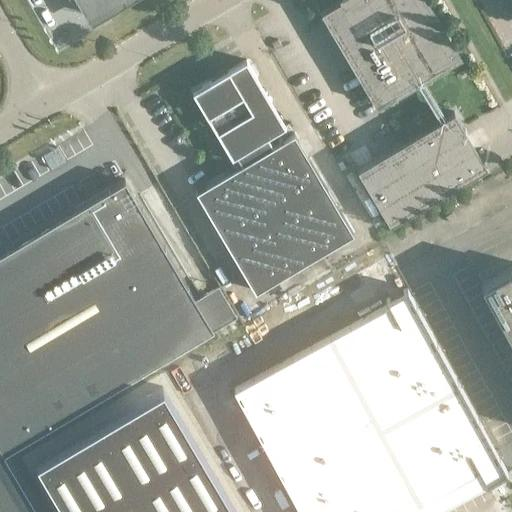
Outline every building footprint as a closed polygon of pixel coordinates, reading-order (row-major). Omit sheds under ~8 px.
[(78,0),(87,13),(88,13),(87,12),(99,15),(98,15),(99,16),(126,0),(78,0)] [(346,0),(341,3),(339,0),(320,12),(374,104),(394,92),(392,89),(452,54),(419,0),(346,0)] [(253,64),(200,96),(239,161),(243,159),(248,168),(203,195),(262,294),(360,237),(301,137),(280,149),(275,140),(292,130),(253,64)] [(467,117),(458,123),(370,174),(403,229),(500,172),(467,117)] [(38,511),(3,452),(213,328),(124,178),(0,252),(0,511),(38,511)] [(395,264),(383,243),(214,343),(227,364),(395,264)] [(511,268),(510,265),(481,281),(511,338),(511,268)] [(410,511),(411,511),(411,510),(411,509),(410,508),(444,489),(447,496),(449,495),(445,489),(483,468),(489,480),(490,481),(494,479),(506,472),(511,470),(410,285),(406,287),(408,292),(395,299),(393,294),(389,296),(391,301),(237,385),(305,511),(410,511)] [(237,511),(162,386),(36,460),(66,511),(237,511)]
